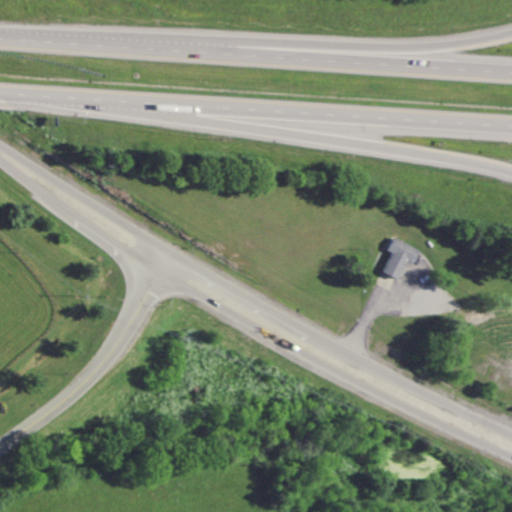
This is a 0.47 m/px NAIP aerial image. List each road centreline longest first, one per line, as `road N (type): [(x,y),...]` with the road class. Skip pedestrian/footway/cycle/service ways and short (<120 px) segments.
road 1 (motorway): [(0,96),(511,130)]
road 2 (motorway): [(511,68),(0,34)]
road 3 (motorway): [(511,33),(405,47),(4,35)]
road 4 (motorway): [(49,102),(370,144),(511,173)]
road 5 (primary): [(169,264),(319,353),(511,446)]
road 6 (primary): [(0,446),(104,361),(169,264)]
road 7 (primary): [(169,264),(0,149)]
